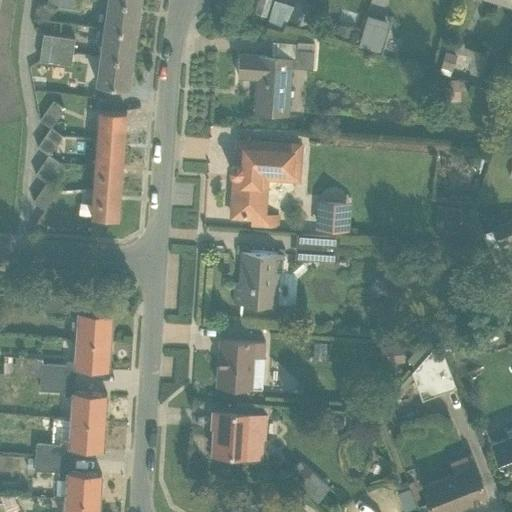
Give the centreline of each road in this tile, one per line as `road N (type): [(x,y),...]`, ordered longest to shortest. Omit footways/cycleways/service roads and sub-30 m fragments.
road 1 (residential): [(141,511),(155,260)]
road 2 (residential): [(155,260),(178,10)]
road 3 (residential): [(155,260),(0,251)]
